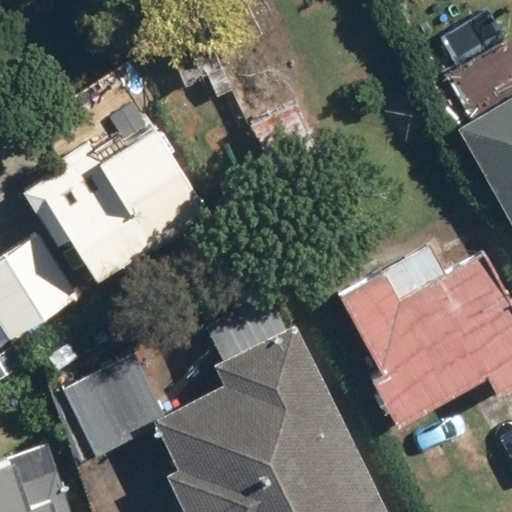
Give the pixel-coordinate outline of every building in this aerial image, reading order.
[(282,18),(269,0),(195,0),(228,52),(282,18)] [(511,87),(452,120),(511,229),(511,87)] [(299,102),(250,124),(278,188),(328,166),(299,102)] [(51,144),(61,162),(22,186),(57,243),(68,236),(92,273),(203,204),(150,118),(124,135),(107,109),(51,144)] [(38,230),(0,253),(0,319),(10,336),(78,294),(38,230)] [(443,267),(427,237),(333,287),(375,366),(364,372),(389,420),(482,371),(492,390),(511,379),(511,299),(483,246),(443,267)] [(137,346),(61,382),(94,452),(155,424),(172,459),(160,465),(182,511),(388,511),(296,316),(210,357),(219,377),(164,403),(137,346)] [(6,452),(0,453),(0,511),(72,511),(57,466),(16,480),(6,452)]
